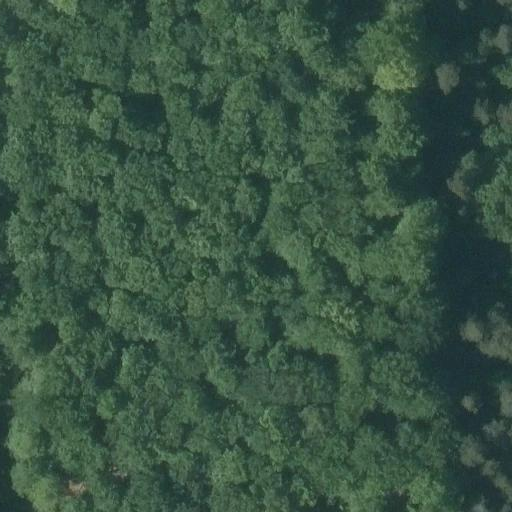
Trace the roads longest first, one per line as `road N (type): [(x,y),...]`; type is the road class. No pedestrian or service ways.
road 1 (unknown): [(0,270),(8,373),(422,367)]
road 2 (track): [(422,367),(391,0)]
road 3 (unknown): [(422,367),(433,511)]
